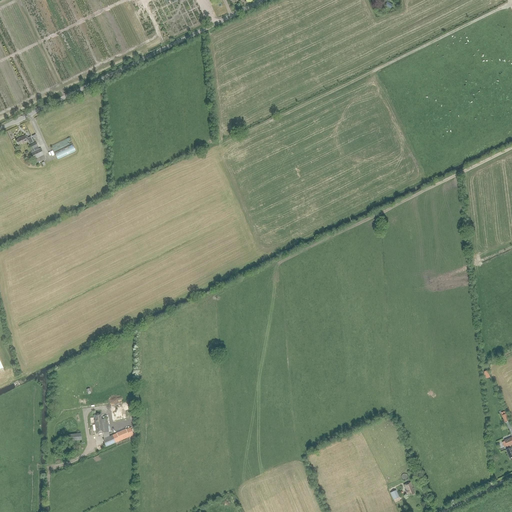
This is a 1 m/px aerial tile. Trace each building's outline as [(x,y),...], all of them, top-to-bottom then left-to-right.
[(22,144),(28,141),(30,144),(33,142),(31,137),(27,139),(26,135),(17,139),(18,140),(16,141),(18,145),(22,143),(22,144)] [(57,160),(76,151),(72,144),(54,153),(57,160)] [(41,148),(31,153),(34,159),(44,155),(41,148)] [(109,432),(107,418),(102,419),(101,414),(95,415),(95,420),(97,434),(104,433),(105,438),(103,439),(106,447),(115,443),(112,435),(110,436),(109,432)] [(130,428),(112,435),(115,443),(133,435),(130,428)] [(412,489),(413,489),(411,482),(404,485),(407,491),(406,491),(407,495),(409,494),(410,495),(414,494),(412,489)] [(390,493),(393,500),(399,497),(396,490),(390,493)]
